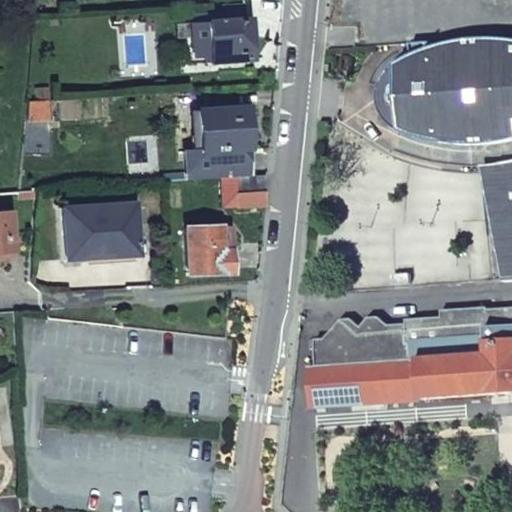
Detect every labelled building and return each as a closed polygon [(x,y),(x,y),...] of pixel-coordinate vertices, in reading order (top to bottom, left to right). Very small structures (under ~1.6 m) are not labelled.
[(360,0),(361,6),(370,5),(371,16),(371,22),(399,20),(398,3),(407,2),(407,0),(360,0)] [(370,5),(361,6),(362,17),(371,16),(370,5)] [(246,19),(189,23),(192,59),(206,57),(207,63),(248,60),(246,19)] [(503,39),(511,38),(511,28),(503,29),(503,39)] [(511,38),(503,39),(410,45),(411,56),(398,64),(398,72),(402,121),(402,130),(420,138),(435,143),(440,143),(441,144),(462,144),(463,145),(479,144),(483,143),(495,142),(501,140),(504,140),(508,138),(510,138),(511,137),(511,38)] [(390,122),(402,121),(398,72),(386,72),(390,122)] [(25,103),(21,142),(51,140),(48,101),(25,103)] [(182,152),(183,181),(233,177),(248,176),(243,107),(194,111),(196,151),(182,152)] [(511,281),(511,164),(511,165),(507,165),(504,166),(501,166),(509,282),(511,281)] [(509,282),(501,166),(499,167),(487,167),(509,282)] [(235,208),(263,206),(263,202),(262,175),(248,176),(233,177),(235,208)] [(131,204),(58,209),(62,259),(134,254),(131,204)] [(0,252),(9,251),(6,213),(0,213),(0,252)] [(218,227),(183,228),(185,275),(230,273),(229,251),(219,252),(218,227)] [(409,276),(392,276),(392,285),(409,285),(409,276)] [(312,369),(314,407),(511,393),(511,308),(488,311),(488,308),(443,311),(443,317),(407,320),(407,324),(390,325),(379,317),(371,318),(361,327),(352,319),(344,319),(326,339),(317,339),(318,366),(314,365),(312,369)] [(293,393),(291,416),(298,416),(300,394),(293,393)]
